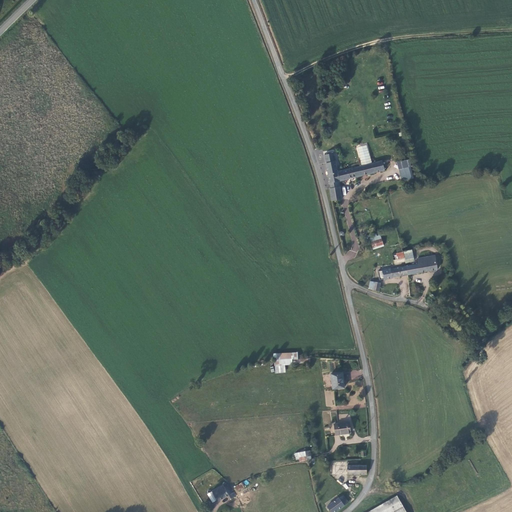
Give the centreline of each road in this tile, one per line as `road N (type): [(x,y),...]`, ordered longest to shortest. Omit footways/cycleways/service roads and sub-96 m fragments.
road 1 (unclassified): [(254,0),(320,176),(345,281)]
road 2 (unclassified): [(345,281),(374,439),(372,474),(347,511)]
road 3 (track): [(511,30),(385,39),(284,77)]
